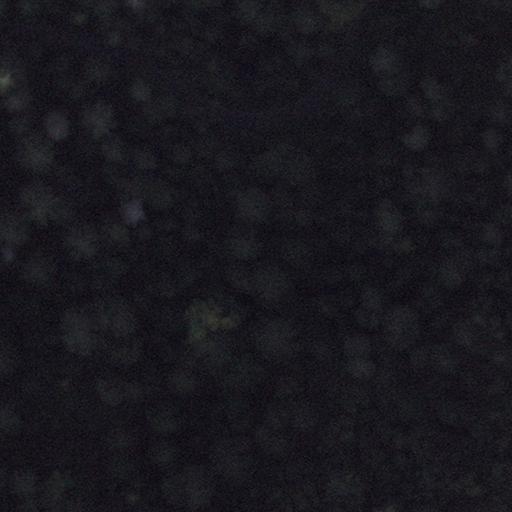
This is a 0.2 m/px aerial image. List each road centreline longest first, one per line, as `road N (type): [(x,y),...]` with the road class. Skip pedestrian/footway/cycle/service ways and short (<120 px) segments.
road 1 (track): [(0,382),(20,399),(137,405),(271,369),(320,380),(325,405),(305,428),(203,511)]
road 2 (track): [(379,0),(297,106),(218,102),(123,52),(0,31)]
